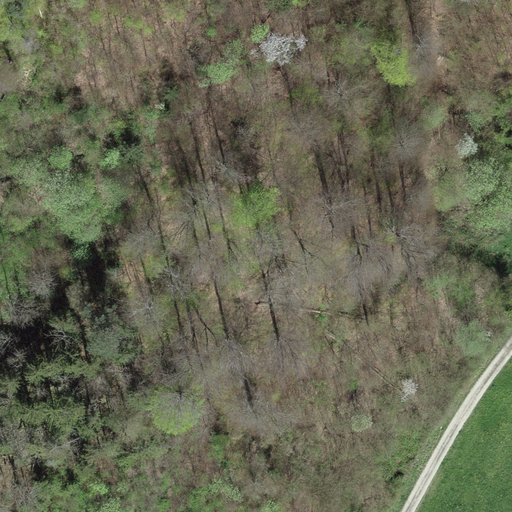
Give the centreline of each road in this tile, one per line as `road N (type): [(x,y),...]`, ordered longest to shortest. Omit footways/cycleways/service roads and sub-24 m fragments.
road 1 (track): [(407,511),(465,408),(511,349)]
road 2 (track): [(41,0),(0,155)]
